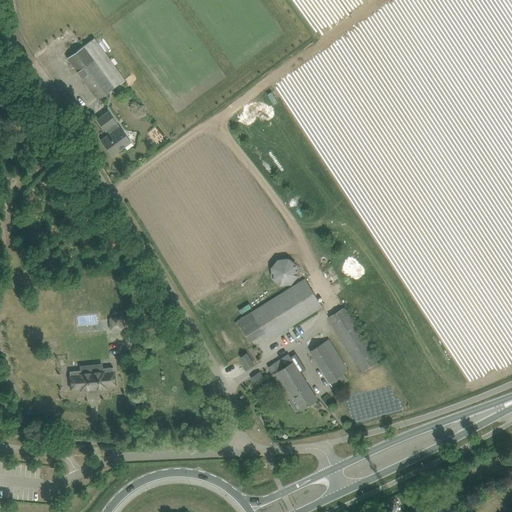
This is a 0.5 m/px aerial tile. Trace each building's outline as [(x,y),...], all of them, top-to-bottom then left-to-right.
[(67,57),(98,99),(125,79),(94,38),(67,57)] [(127,150),(133,145),(119,126),(118,127),(115,122),(116,121),(108,111),(96,119),(104,130),(106,129),(109,133),(100,140),(112,156),(125,146),(127,150)] [(289,254),(274,270),(279,274),(277,277),(289,288),(306,270),(289,254)] [(270,339),(323,306),(305,278),(272,300),(253,312),(265,332),(270,339)] [(329,317),(352,353),(363,371),(378,361),(367,344),(344,307),(329,317)] [(120,318),(110,319),(111,329),(121,328),(120,318)] [(349,369),(342,359),(329,339),(310,351),(323,371),(335,388),(348,379),(343,373),(349,369)] [(247,353),(241,356),(248,368),(254,364),(247,353)] [(317,399),(289,354),(274,364),(278,371),(273,374),(290,401),(295,397),(302,409),(317,399)] [(80,370),(70,371),(71,388),(81,387),(81,389),(105,387),(105,385),(115,384),(113,367),(103,368),(103,371),(80,373),(80,370)]
